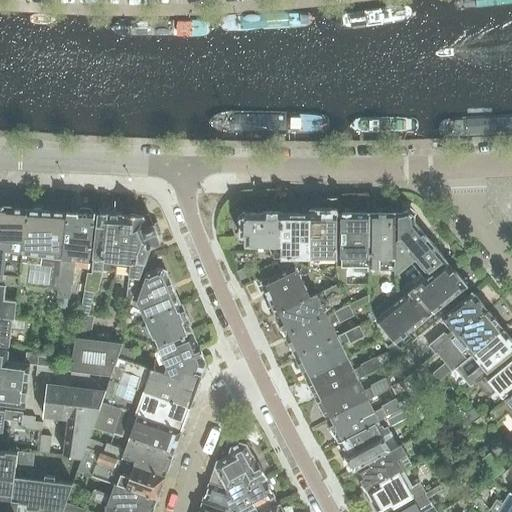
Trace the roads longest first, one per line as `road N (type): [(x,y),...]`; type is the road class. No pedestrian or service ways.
road 1 (residential): [(179,168),(463,166)]
road 2 (residential): [(255,372),(188,214),(179,168)]
road 3 (residential): [(179,168),(0,159)]
road 4 (residential): [(175,511),(209,416),(229,387),(255,372)]
road 5 (residential): [(330,511),(255,372)]
